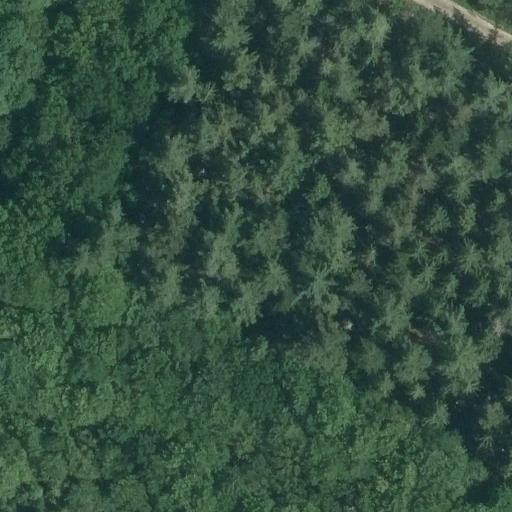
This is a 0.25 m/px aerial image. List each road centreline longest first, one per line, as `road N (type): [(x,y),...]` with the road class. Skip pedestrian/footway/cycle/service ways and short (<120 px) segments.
road 1 (track): [(0,347),(34,366),(249,398),(453,511)]
road 2 (track): [(138,0),(0,248)]
